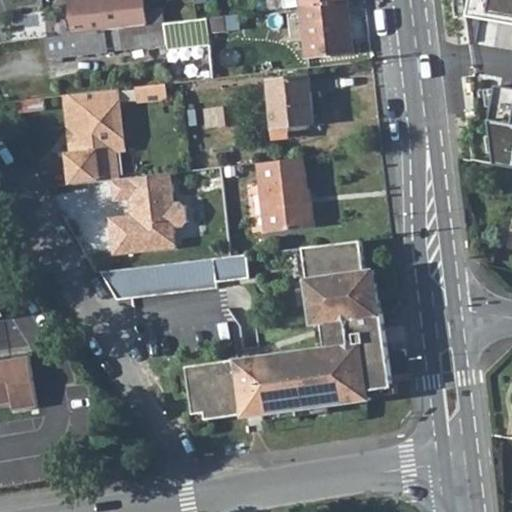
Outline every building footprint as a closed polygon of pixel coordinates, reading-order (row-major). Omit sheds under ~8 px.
[(103,30),(104,33),(106,32),(148,27),(144,0),(83,0),(70,2),(74,34),(103,30)] [(511,0),(466,0),(465,16),(511,24),(511,0)] [(346,1),(302,7),(308,56),(352,51),(346,1)] [(123,33),(125,51),(169,46),(168,39),(210,33),(226,31),(224,17),(198,21),(164,25),(165,28),(123,33)] [(104,33),(90,35),(95,55),(109,53),(106,32),(104,33)] [(169,46),(169,50),(212,45),(210,33),(168,39),(169,46)] [(90,35),(46,40),(48,60),(95,55),(90,35)] [(310,77),(270,81),(275,129),(315,124),(310,77)] [(167,84),(136,87),(138,102),(168,99),(167,84)] [(511,169),(511,90),(494,87),(485,121),(492,167),(511,169)] [(118,89),(104,91),(120,154),(126,153),(125,140),(118,135),(116,110),(120,106),(118,89)] [(104,91),(69,96),(72,127),(78,130),(78,135),(74,140),(75,153),(98,150),(102,182),(115,181),(120,180),(117,155),(120,154),(104,91)] [(75,153),(71,154),(75,185),(102,182),(98,150),(75,153)] [(310,157),(264,163),(272,226),(274,233),(321,227),(318,199),(311,200),(310,190),(314,190),(310,157)] [(120,180),(115,181),(117,201),(132,200),(132,203),(137,203),(139,215),(112,218),(116,255),(179,248),(177,228),(186,227),(190,222),(189,207),(183,203),(177,203),(174,174),(120,180)] [(365,272),(362,240),(305,248),(314,325),(330,323),(333,348),(259,358),(260,360),(253,360),(250,363),(248,364),(246,366),(239,367),(238,360),(190,367),(196,415),(208,414),(209,420),(371,398),(370,392),(391,389),(375,271),(365,272)] [(249,278),(247,254),(114,271),(101,272),(117,300),(218,288),(217,282),(249,278)] [(0,315),(10,314),(3,303),(0,297),(0,315)] [(33,355),(3,360),(8,405),(16,404),(17,409),(41,405),(33,355)]
